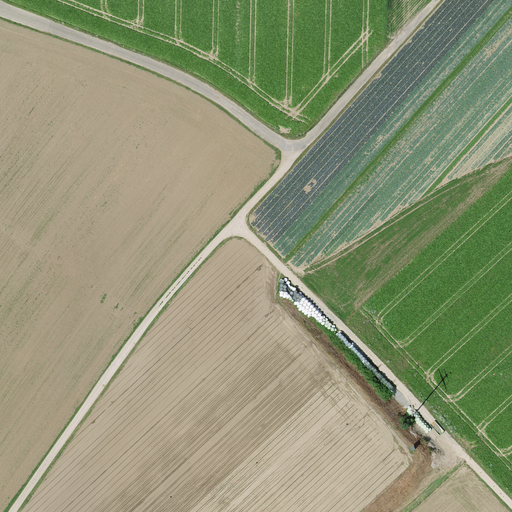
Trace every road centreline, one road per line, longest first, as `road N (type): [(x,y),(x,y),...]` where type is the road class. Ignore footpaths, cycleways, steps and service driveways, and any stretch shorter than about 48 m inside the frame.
road 1 (track): [(12,511),(164,299),(296,152),(194,83),(0,8)]
road 2 (track): [(235,221),(511,502)]
road 3 (track): [(296,152),(436,0)]
